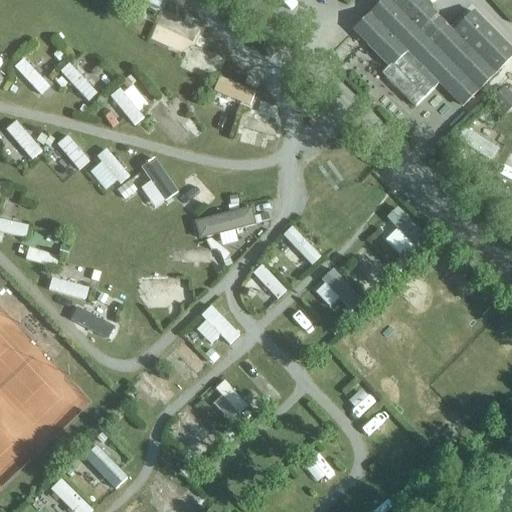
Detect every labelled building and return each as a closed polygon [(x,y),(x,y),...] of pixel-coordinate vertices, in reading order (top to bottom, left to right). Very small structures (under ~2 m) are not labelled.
[(138,42),(169,53),(161,74),(190,84),(201,55),(192,52),(198,35),(146,16),(151,0),(110,0),(109,6),(146,19),(138,42)] [(451,34),(430,12),(417,0),(384,0),(355,29),(368,41),(365,43),(389,67),(382,74),(414,106),(438,83),(461,106),(511,55),(511,52),(473,13),(451,34)] [(0,69),(29,98),(39,89),(9,60),(0,68),(0,69)] [(54,65),(46,74),(77,105),(86,96),(54,65)] [(205,78),(200,92),(237,107),(243,94),(205,78)] [(91,101),(102,117),(108,113),(121,129),(130,122),(107,90),(91,101)] [(488,92),(481,110),(500,117),(507,100),(488,92)] [(144,104),(133,114),(168,148),(179,137),(144,104)] [(232,115),(227,130),(263,142),(268,127),(232,115)] [(173,123),(179,139),(189,136),(184,119),(173,123)] [(6,120),(0,123),(0,138),(15,164),(28,157),(6,120)] [(28,149),(41,146),(38,132),(25,135),(28,149)] [(64,174),(76,166),(56,135),(44,142),(64,174)] [(296,177),(341,158),(333,140),(288,159),(296,177)] [(103,189),(115,182),(96,148),(84,154),(103,189)] [(139,209),(165,196),(145,158),(119,172),(139,209)] [(258,171),(215,175),(216,192),(260,188),(258,171)] [(168,185),(195,209),(204,198),(177,174),(168,185)] [(114,204),(127,194),(117,181),(104,191),(114,204)] [(367,183),(354,190),(361,202),(374,195),(367,183)] [(261,223),(256,194),(230,198),(232,208),(184,216),(187,236),(261,223)] [(302,196),(292,210),(333,241),(343,228),(302,196)] [(380,209),(370,222),(403,250),(414,237),(380,209)] [(0,222),(0,238),(15,242),(19,228),(0,222)] [(291,273),(307,256),(278,228),(262,244),(291,273)] [(220,230),(205,235),(209,247),(224,243),(220,230)] [(9,245),(5,259),(44,270),(48,257),(9,245)] [(156,264),(195,263),(195,249),(156,250),(156,264)] [(319,308),(327,300),(339,312),(349,302),(323,276),(305,295),(319,308)] [(38,278),(35,293),(76,304),(80,289),(38,278)] [(176,293),(180,281),(167,278),(164,290),(176,293)] [(122,298),(108,310),(135,342),(149,330),(122,298)] [(169,341),(154,356),(182,385),(198,370),(169,341)] [(247,352),(229,369),(262,407),(281,390),(247,352)] [(124,380),(154,410),(167,398),(136,368),(124,380)] [(227,419),(237,410),(212,382),(202,390),(227,419)] [(176,453),(186,443),(203,461),(213,452),(176,410),(164,420),(177,434),(167,443),(176,453)] [(80,489),(90,479),(105,494),(117,481),(85,450),(63,472),(80,489)] [(268,455),(266,468),(280,470),(282,457),(268,455)] [(286,474),(299,483),(311,465),(298,456),(286,474)] [(246,469),(235,478),(248,495),(260,486),(246,469)] [(32,497),(48,511),(85,511),(50,478),(32,497)] [(162,511),(183,511),(157,482),(145,492),(162,511)]
